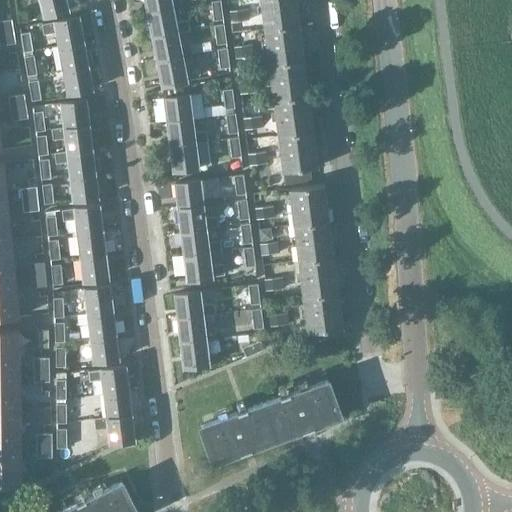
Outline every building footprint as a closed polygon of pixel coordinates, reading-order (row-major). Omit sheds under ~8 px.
[(64,0),(37,0),(41,15),(67,9),(64,0)] [(144,0),(147,13),(173,7),(171,0),(144,0)] [(211,3),(204,4),(205,11),(212,10),(213,20),(223,18),(220,0),(215,0),(211,1),(211,3)] [(259,0),(263,29),(298,25),(294,0),(259,0)] [(176,21),(173,7),(147,13),(152,36),(178,31),(189,29),(187,19),(176,21)] [(249,20),(247,8),(229,11),(230,23),(249,20)] [(17,12),(18,21),(28,20),(26,10),(17,12)] [(52,20),(41,23),(42,33),(54,31),(57,44),(83,40),(78,15),(52,20)] [(11,18),(3,20),(5,31),(13,30),(11,18)] [(226,42),(223,23),(214,25),(216,43),(226,42)] [(263,29),(268,65),(303,60),(298,25),(263,29)] [(13,30),(5,31),(7,44),(15,42),(13,30)] [(23,52),(32,50),(29,31),(20,33),(23,52)] [(183,55),(178,31),(152,36),(157,60),(183,55)] [(84,49),(83,40),(57,44),(61,68),(87,63),(91,62),(89,49),(84,49)] [(235,58),(254,56),(252,44),(233,46),(235,58)] [(229,66),(226,47),(217,49),(219,67),(229,66)] [(33,54),(23,56),(27,75),(36,73),(33,54)] [(162,85),(188,79),(183,55),(157,60),(162,85)] [(307,96),(305,78),(303,60),(268,65),(272,101),(307,96)] [(87,63),(61,68),(65,93),(91,88),(87,63)] [(31,100),(40,98),(37,79),(28,81),(31,100)] [(257,79),(238,82),(240,94),(258,91),(257,79)] [(222,89),(225,108),(234,107),(232,88),(222,89)] [(23,93),(15,95),(17,107),(25,105),(23,93)] [(203,117),(200,93),(190,95),(190,93),(164,96),(167,121),(193,118),(203,117)] [(15,95),(7,96),(9,108),(17,107),(15,95)] [(272,101),(277,136),(312,132),(307,96),(272,101)] [(59,102),(62,126),(89,123),(85,99),(59,102)] [(25,105),(17,107),(19,119),(27,117),(25,105)] [(17,107),(9,108),(11,120),(19,119),(17,107)] [(44,129),(42,111),(32,112),(35,131),(44,129)] [(225,114),(228,133),(237,131),(235,112),(225,114)] [(243,117),(244,130),(263,127),(261,115),(243,117)] [(195,131),(193,118),(167,121),(170,145),(196,142),(207,141),(206,130),(195,131)] [(64,138),(65,151),(92,147),(89,123),(62,126),(62,127),(50,129),(52,140),(64,138)] [(317,168),(312,132),(277,136),(282,172),(317,168)] [(47,153),(45,134),(36,135),(38,154),(47,153)] [(228,138),(231,157),(240,155),(238,137),(228,138)] [(173,170),(199,167),(196,142),(170,145),(173,170)] [(68,175),(95,172),(99,171),(98,158),(93,158),(92,147),(65,151),(65,152),(54,153),(55,164),(67,162),(68,175)] [(266,151),(247,153),(249,165),(267,163),(266,151)] [(48,158),(38,159),(40,178),(50,177),(48,158)] [(98,196),(95,172),(68,175),(71,199),(98,196)] [(245,193),(243,174),(233,175),(236,194),(245,193)] [(174,183),(177,207),(203,204),(200,179),(174,183)] [(43,203),(53,202),(51,183),(41,184),(43,203)] [(328,221),(326,203),(323,185),(288,190),(293,225),(328,221)] [(28,186),(20,187),(21,199),(29,199),(28,186)] [(36,186),(28,186),(29,199),(37,198),(36,186)] [(37,198),(29,199),(31,211),(39,210),(37,198)] [(248,217),(246,198),(236,200),(239,219),(248,217)] [(29,199),(21,199),(23,212),(31,211),(29,199)] [(7,201),(0,201),(0,239),(11,239),(7,201)] [(98,204),(72,207),(72,208),(60,209),(62,220),(74,219),(75,232),(102,229),(98,204)] [(218,226),(217,215),(205,217),(203,204),(177,207),(180,231),(206,228),(218,226)] [(254,207),(256,219),(274,217),(273,205),(254,207)] [(57,234),(55,215),(45,216),(47,235),(57,234)] [(293,225),(298,261),(333,257),(328,221),(293,225)] [(240,224),(242,242),(252,241),(249,223),(240,224)] [(180,231),(183,255),(209,252),(219,251),(218,240),(208,241),(206,228),(180,231)] [(105,253),(102,229),(75,232),(78,256),(105,253)] [(11,239),(0,239),(0,278),(15,277),(11,239)] [(50,259),(59,258),(57,239),(48,240),(50,259)] [(279,253),(278,241),(259,243),(261,255),(279,253)] [(245,266),(255,265),(252,246),(243,247),(245,266)] [(211,265),(209,252),(183,255),(186,280),(212,276),(224,274),(223,263),(211,265)] [(105,253),(78,256),(82,281),(108,278),(105,253)] [(303,297),(338,292),(333,257),(298,261),(303,297)] [(44,261),(36,262),(37,274),(45,273),(44,261)] [(36,262),(28,263),(29,275),(37,274),(36,262)] [(62,283),(60,264),(50,265),(52,284),(62,283)] [(45,273),(37,274),(38,286),(46,286),(45,273)] [(37,274),(29,275),(30,287),(38,286),(37,274)] [(284,288),(282,276),(264,279),(265,291),(284,288)] [(15,277),(0,278),(0,317),(19,316),(15,277)] [(250,303),(259,302),(257,283),(247,284),(250,303)] [(109,285),(83,288),(86,313),(87,313),(112,310),(109,285)] [(214,313),(213,303),(202,304),(200,290),(174,293),(177,318),(203,315),(214,313)] [(342,328),(338,292),(303,297),(307,333),(342,328)] [(63,316),(62,297),(52,297),(53,317),(63,316)] [(251,309),(253,328),(262,327),(260,308),(251,309)] [(87,323),(89,337),(115,334),(112,310),(87,313),(86,313),(87,323)] [(288,324),(287,312),(268,314),(270,326),(288,324)] [(87,323),(86,313),(79,314),(79,319),(79,324),(87,323)] [(177,318),(180,342),(206,339),(203,315),(177,318)] [(64,341),(63,322),(54,322),(54,341),(64,341)] [(19,330),(0,330),(0,371),(19,371),(19,330)] [(118,359),(115,334),(89,337),(92,362),(118,359)] [(209,363),(206,339),(180,342),(183,367),(209,363)] [(263,348),(259,339),(242,347),(245,356),(263,348)] [(65,366),(64,346),(55,347),(55,366),(65,366)] [(41,369),(41,357),(33,357),(33,369),(41,369)] [(49,369),(48,357),(41,357),(41,369),(49,369)] [(128,390),(125,365),(99,368),(87,370),(88,381),(100,379),(102,392),(128,390)] [(41,381),(41,369),(33,369),(33,381),(41,381)] [(49,381),(49,369),(41,369),(41,381),(49,381)] [(19,371),(0,371),(0,407),(20,407),(19,371)] [(277,439),(315,425),(341,416),(327,378),(263,401),(277,439)] [(56,398),(65,398),(65,379),(55,379),(56,398)] [(104,417),(131,414),(128,390),(102,392),(104,417)] [(213,462),(277,439),(263,401),(200,424),(213,462)] [(66,422),(65,403),(56,403),(56,422),(66,422)] [(20,407),(0,407),(0,443),(20,443),(20,407)] [(104,417),(105,418),(93,419),(94,430),(106,429),(107,441),(133,439),(131,414),(104,417)] [(56,447),(66,447),(65,428),(56,428),(56,447)] [(43,445),(43,433),(35,433),(35,445),(43,445)] [(51,445),(51,433),(43,433),(43,445),(51,445)] [(20,443),(0,443),(0,485),(21,485),(20,443)] [(43,457),(43,445),(35,445),(35,457),(43,457)] [(61,511),(136,511),(121,480),(61,510),(61,511)]
